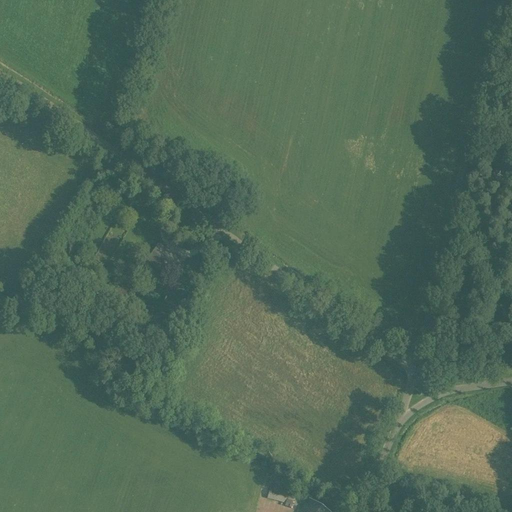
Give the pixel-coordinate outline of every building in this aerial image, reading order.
[(159,276),(164,279),(166,276),(168,277),(180,261),(159,246),(147,262),(162,273),(159,276)] [(132,297),(131,296),(135,289),(132,287),(138,279),(127,272),(109,300),(120,307),(123,302),(127,304),(132,297)] [(172,345),(187,309),(188,306),(182,303),(181,305),(179,310),(178,314),(174,325),(169,323),(166,331),(147,324),(144,333),(172,345)] [(285,505),(284,507),(290,509),(295,494),(265,484),(261,495),(266,496),(266,498),(285,505)] [(328,511),(308,498),(299,511),(328,511)]
